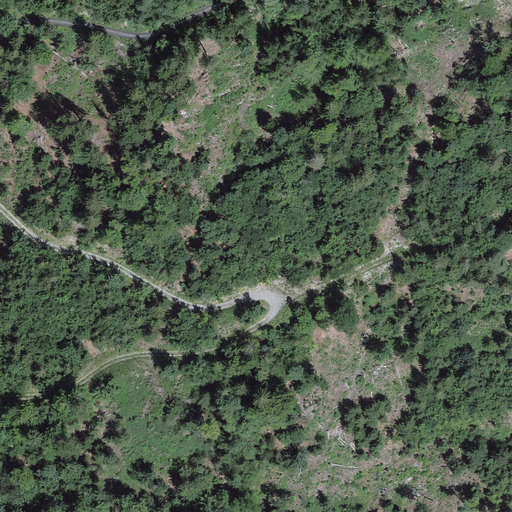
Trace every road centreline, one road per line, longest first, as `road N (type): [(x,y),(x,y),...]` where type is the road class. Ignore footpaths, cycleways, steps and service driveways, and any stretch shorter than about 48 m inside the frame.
road 1 (track): [(0,204),(50,245),(102,259),(195,304),(269,293),(277,299),(274,313),(219,344),(121,357),(49,393),(0,405)]
road 2 (trunk): [(0,263),(118,0)]
road 3 (track): [(277,299),(511,213)]
road 4 (track): [(0,21),(152,36),(225,0)]
